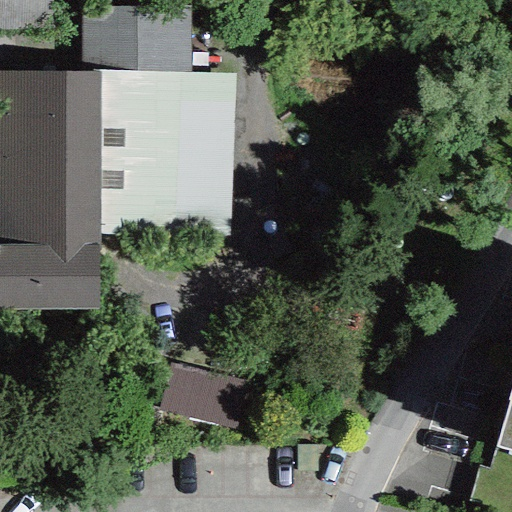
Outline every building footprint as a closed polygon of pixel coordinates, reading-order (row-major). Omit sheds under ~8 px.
[(0,0),(0,31),(48,28),(46,0),(0,0)] [(101,71),(187,73),(189,5),(79,6),(78,71),(101,71)] [(98,238),(101,71),(78,71),(0,71),(0,308),(100,308),(98,238)] [(187,73),(101,71),(98,238),(230,240),(233,74),(187,73)] [(170,366),(160,417),(237,431),(247,381),(170,366)] [(511,381),(507,398),(511,400),(497,447),(511,451),(511,381)]
